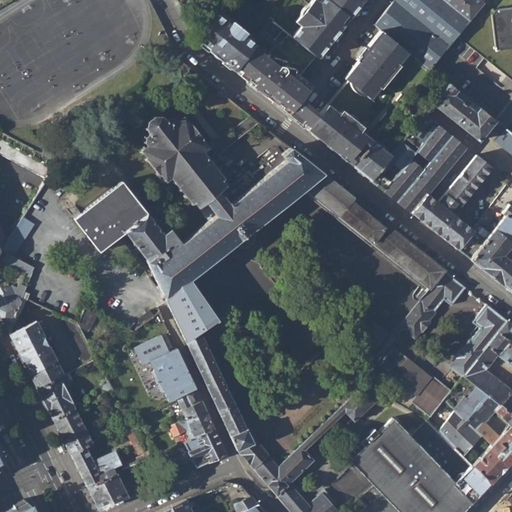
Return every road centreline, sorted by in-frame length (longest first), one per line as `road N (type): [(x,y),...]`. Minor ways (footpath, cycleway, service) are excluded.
road 1 (residential): [(511,309),(205,64),(164,0)]
road 2 (secondary): [(72,511),(0,368)]
road 3 (residential): [(258,491),(235,464),(126,511)]
road 4 (residential): [(308,94),(383,0)]
